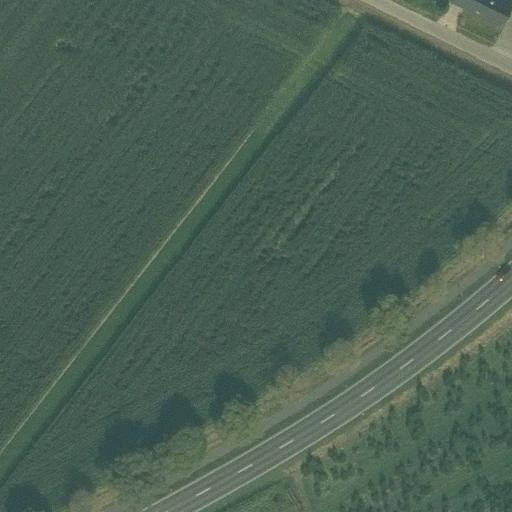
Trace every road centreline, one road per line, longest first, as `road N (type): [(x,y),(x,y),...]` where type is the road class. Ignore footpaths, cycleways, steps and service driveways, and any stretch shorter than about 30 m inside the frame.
road 1 (secondary): [(168,511),(336,415),(511,281)]
road 2 (unclassified): [(511,69),(364,0)]
